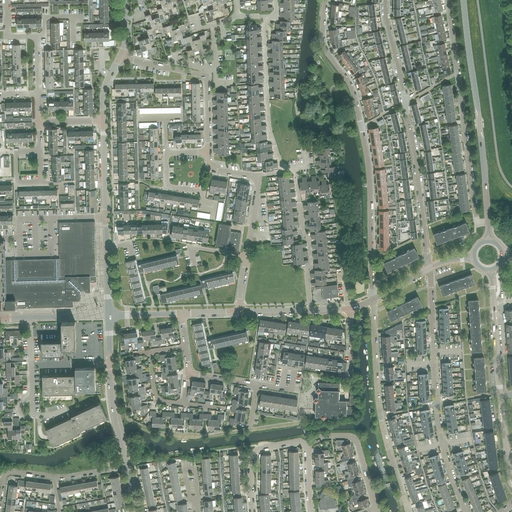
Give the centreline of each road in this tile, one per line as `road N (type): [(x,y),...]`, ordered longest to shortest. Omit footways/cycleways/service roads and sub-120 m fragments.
road 1 (residential): [(373,299),(369,165),(354,96),(323,43),(325,0)]
road 2 (residential): [(430,267),(386,0)]
road 3 (residential): [(466,511),(436,404),(430,267)]
road 4 (residential): [(447,0),(473,217),(487,221)]
road 5 (tertiary): [(487,221),(463,0)]
road 6 (residential): [(409,511),(381,416),(373,299)]
road 7 (residential): [(282,170),(268,129),(262,16)]
road 8 (residential): [(309,309),(310,242),(296,168),(282,170)]
road 9 (tertiary): [(137,511),(110,363)]
road 10 (residential): [(0,509),(9,472),(60,477),(119,467)]
